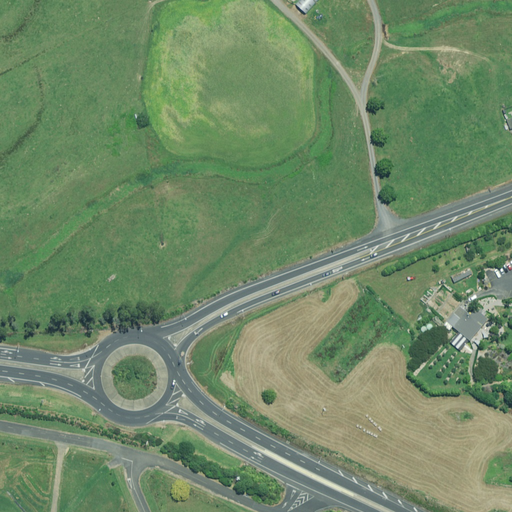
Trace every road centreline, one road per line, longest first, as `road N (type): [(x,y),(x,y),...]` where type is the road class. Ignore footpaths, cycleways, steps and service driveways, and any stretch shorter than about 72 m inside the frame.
road 1 (primary): [(139,338),(399,239)]
road 2 (trunk): [(172,369),(221,418),(404,511)]
road 3 (primary): [(399,239),(204,326),(172,369)]
road 4 (trunk): [(373,511),(184,415),(153,410)]
road 5 (primary): [(399,239),(511,196)]
